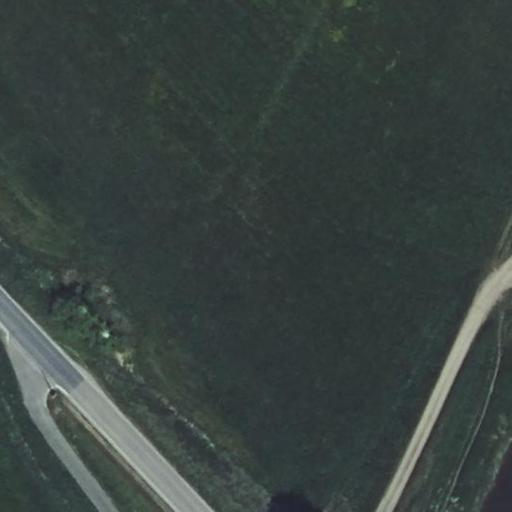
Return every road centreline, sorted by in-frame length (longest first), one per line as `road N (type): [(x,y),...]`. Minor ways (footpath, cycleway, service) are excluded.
road 1 (track): [(377,511),(480,312),(511,273)]
road 2 (tertiary): [(190,511),(37,348)]
road 3 (unclassified): [(107,511),(43,426),(32,376),(37,348)]
